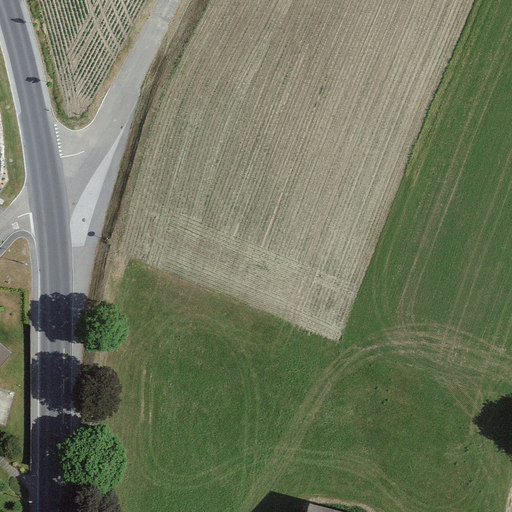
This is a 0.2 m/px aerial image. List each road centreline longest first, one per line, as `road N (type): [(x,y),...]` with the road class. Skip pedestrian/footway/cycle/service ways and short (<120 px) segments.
road 1 (secondary): [(50,511),(49,187)]
road 2 (track): [(166,0),(100,142),(49,187)]
road 3 (secondary): [(49,187),(13,0)]
